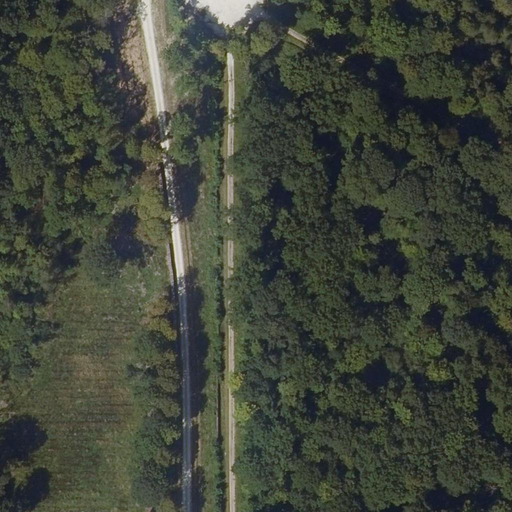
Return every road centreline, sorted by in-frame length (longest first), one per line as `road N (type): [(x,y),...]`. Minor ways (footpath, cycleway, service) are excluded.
road 1 (track): [(235,0),(511,450)]
road 2 (track): [(185,511),(183,279),(156,0)]
road 3 (track): [(219,0),(228,511)]
road 4 (track): [(511,142),(430,111),(246,0)]
